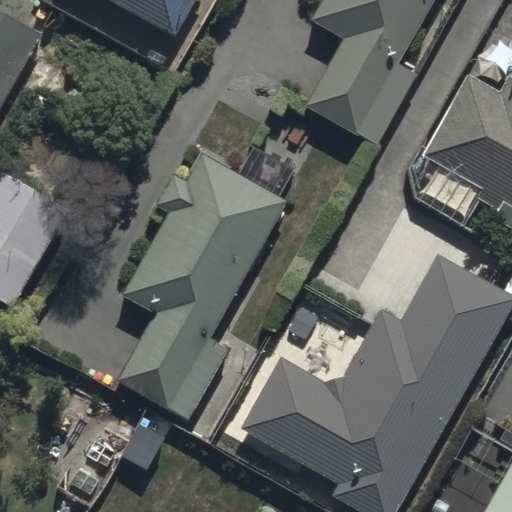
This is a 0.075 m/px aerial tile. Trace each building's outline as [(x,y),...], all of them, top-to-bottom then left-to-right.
[(0,0),(0,102),(43,23),(1,0),(0,0)] [(132,0),(180,26),(194,0),(132,0)] [(322,0),(316,11),(345,27),(309,93),(383,133),(421,64),(402,53),(430,0),(322,0)] [(511,57),(500,77),(471,61),(424,143),(485,178),(479,188),(497,199),(492,208),(511,219),(511,57)] [(213,328),(289,188),(280,184),(293,161),(255,141),(243,162),(207,142),(191,172),(178,165),(162,195),(172,200),(126,284),(157,300),(118,372),(192,412),(232,339),(213,328)] [(68,198),(0,160),(0,285),(16,295),(68,198)] [(385,511),(391,511),(511,291),(511,286),(435,245),(399,311),(382,302),(345,368),(326,369),(282,345),(240,421),(340,475),(335,484),(385,511)] [(64,423),(37,470),(85,498),(112,450),(64,423)] [(511,511),(511,455),(480,511),(511,511)]
